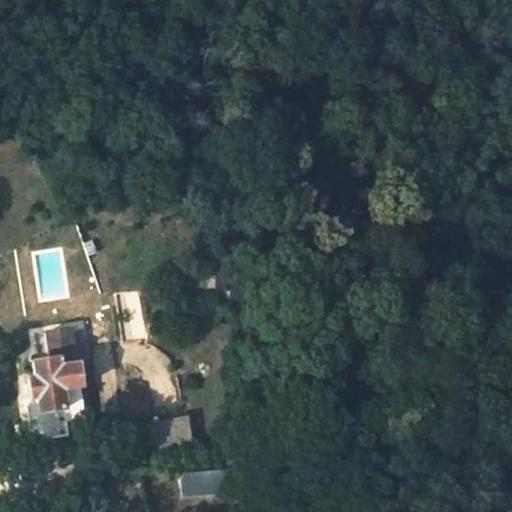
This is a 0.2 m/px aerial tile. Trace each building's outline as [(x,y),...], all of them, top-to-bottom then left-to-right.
[(274,392),(263,266),(257,267),(257,254),(215,257),(218,292),(223,299),(231,299),(234,294),(236,323),(238,337),(243,394),(274,392)] [(236,323),(221,324),(222,338),(238,337),(236,323)] [(38,412),(63,408),(65,421),(84,418),(76,363),(74,363),(70,330),(44,334),(47,359),(32,362),(34,377),(26,378),(29,399),(37,398),(38,412)] [(185,418),(148,425),(154,459),(191,452),(185,418)] [(15,444),(34,441),(32,424),(13,427),(15,444)] [(208,501),(248,499),(247,471),(180,475),(181,495),(207,494),(208,501)]
